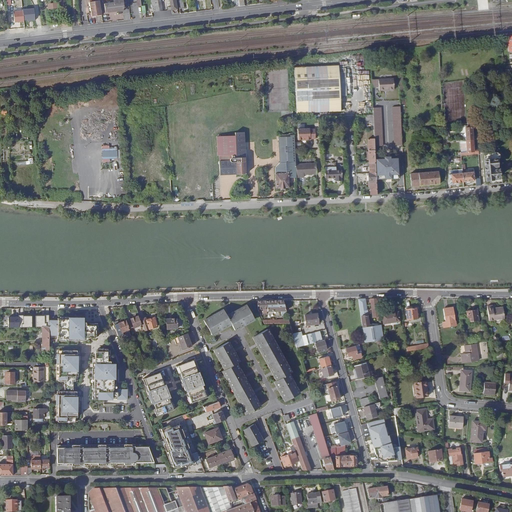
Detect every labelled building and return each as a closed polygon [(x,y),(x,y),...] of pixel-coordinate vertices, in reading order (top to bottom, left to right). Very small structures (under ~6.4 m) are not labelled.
[(98,0),(89,0),(92,17),(101,16),(98,0)] [(99,0),(99,1),(101,1),(106,0),(115,0),(113,0),(113,2),(104,3),(105,13),(123,11),(124,20),(128,20),(131,20),(129,9),(127,10),(127,3),(123,4),(123,0),(99,0)] [(151,0),(153,12),(163,11),(160,0),(169,0),(172,14),(178,13),(175,0),(151,0)] [(58,2),(47,5),(49,10),(59,8),(58,2)] [(294,67),(296,113),(341,111),(340,97),(347,96),(346,72),(339,73),(338,65),(294,67)] [(480,78),(481,85),(495,84),(494,76),(480,78)] [(371,80),(371,88),(379,87),(379,90),(394,90),(393,79),(371,80)] [(394,145),(402,145),(401,130),(400,111),(400,106),(392,107),(394,145)] [(373,123),(374,146),(383,146),(381,107),(372,108),(373,115),(373,123)] [(269,116),(264,116),(266,160),(273,160),(271,120),(269,116)] [(465,133),(465,140),(473,139),(472,130),(477,129),(477,125),(471,125),(467,125),(458,126),(458,133),(465,133)] [(453,126),(442,127),(443,140),(448,140),(447,129),(453,128),(453,126)] [(233,127),(234,135),(235,161),(223,161),(218,161),(219,175),(236,175),(245,174),(245,159),(243,132),(243,127),(233,127)] [(316,128),(298,128),(298,140),(316,139),(316,128)] [(222,136),(223,161),(235,161),(234,135),(222,136)] [(294,178),(296,177),(296,164),(294,135),(290,135),(290,137),(278,137),(280,163),(275,168),(276,188),(289,188),(289,182),(295,182),(294,178)] [(473,139),(460,140),(461,152),(461,155),(479,154),(478,150),(473,150),(473,139)] [(117,158),(117,148),(102,148),(102,159),(117,158)] [(484,159),(486,181),(500,180),(499,171),(496,171),(495,167),(498,167),(498,161),(499,158),(499,154),(496,152),(488,153),(487,148),(483,148),(484,159)] [(370,195),(376,194),(375,179),(375,175),(375,159),(374,150),(368,150),(369,173),(366,173),(366,174),(368,174),(368,182),(369,181),(370,195)] [(375,159),(375,175),(385,175),(385,179),(391,179),(391,175),(398,174),(398,158),(390,159),(390,158),(390,157),(384,157),(384,159),(375,159)] [(296,164),(296,177),(304,177),(303,175),(317,174),(316,163),(296,164)] [(463,182),(462,173),(462,169),(458,170),(458,174),(449,174),(450,183),(463,182)] [(341,177),(342,177),(341,170),(325,171),(325,178),(335,178),(335,181),(341,181),(341,177)] [(411,186),(439,184),(439,171),(410,173),(411,186)] [(473,172),(462,173),(463,182),(474,181),(473,172)] [(373,317),(380,316),(377,298),(370,301),(373,317)] [(369,327),(365,299),(358,299),(363,330),(365,342),(383,340),(381,324),(369,327)] [(283,301),(257,301),(258,309),(260,315),(262,315),(260,309),(266,309),(266,311),(267,311),(268,311),(286,311),(283,301)] [(487,306),(489,321),(502,319),(502,314),(504,313),(503,307),(497,307),(497,309),(495,309),(495,311),(493,311),(493,308),(492,305),(487,306)] [(225,310),(205,321),(212,334),(232,323),(235,329),(244,325),(254,319),(247,306),(228,316),(225,310)] [(413,308),(406,309),(407,320),(418,318),(416,308),(413,308)] [(453,308),(443,310),(445,321),(442,322),(443,327),(456,326),(453,308)] [(477,309),(467,311),(468,320),(478,319),(477,309)] [(384,323),(399,320),(398,311),(382,313),(384,323)] [(317,314),(305,315),(306,325),(311,325),(311,326),(314,325),(314,324),(319,324),(317,314)] [(4,327),(33,327),(32,315),(4,316),(4,327)] [(130,319),(131,322),(133,328),(141,325),(137,316),(130,319)] [(97,325),(97,324),(86,325),(86,323),(83,322),(83,317),(82,317),(68,317),(68,318),(60,318),(57,318),(57,319),(56,321),(50,321),(50,337),(56,337),(57,340),(58,340),(58,342),(66,342),(66,341),(73,341),(73,343),(83,343),(83,342),(89,342),(89,341),(94,341),(95,340),(96,340),(97,338),(98,337),(98,332),(98,326),(97,325)] [(145,318),(140,319),(142,324),(144,331),(157,327),(154,318),(146,320),(145,318)] [(176,319),(166,319),(167,329),(177,329),(177,328),(184,327),(184,318),(176,319)] [(129,323),(128,321),(126,321),(125,321),(119,323),(118,321),(114,322),(119,337),(121,336),(123,335),(122,332),(131,329),(129,323)] [(267,329),(259,334),(262,344),(259,345),(274,372),(274,373),(278,380),(276,381),(280,389),(286,401),(300,394),(289,374),(292,373),(267,329)] [(315,343),(322,340),(320,331),(303,336),(294,338),(297,347),(299,347),(315,343)] [(187,333),(178,337),(183,350),(192,346),(187,333)] [(262,344),(259,334),(254,337),(258,344),(259,345),(262,344)] [(326,350),(324,340),(322,340),(315,343),(317,352),(326,350)] [(215,349),(221,360),(235,354),(234,352),(233,351),(233,350),(228,342),(215,349)] [(476,344),(464,346),(465,353),(460,354),(461,362),(478,360),(476,344)] [(360,357),(359,353),(355,354),(355,353),(354,347),(346,349),(347,352),(345,353),(347,357),(350,355),(351,359),(360,357)] [(127,394),(127,390),(115,390),(115,383),(115,381),(115,364),(111,364),(111,361),(109,361),(109,351),(107,351),(107,349),(101,349),(98,349),(96,350),(94,352),(94,354),(94,358),(91,358),(91,365),(91,376),(93,376),(93,382),(91,382),(91,390),(93,390),(93,393),(91,393),(91,401),(93,401),(94,401),(96,401),(97,402),(103,402),(112,401),(112,400),(116,400),(116,401),(127,401),(127,394)] [(79,354),(79,351),(55,350),(55,374),(55,381),(57,381),(57,383),(63,383),(63,391),(55,391),(55,423),(57,422),(57,423),(77,424),(77,413),(78,413),(79,392),(72,392),(72,383),(75,383),(75,382),(77,382),(77,381),(75,381),(75,379),(76,379),(77,372),(79,372),(79,354)] [(235,354),(221,360),(225,368),(223,370),(247,413),(252,410),(260,406),(253,393),(252,392),(251,390),(245,378),(244,377),(244,376),(236,363),(239,361),(235,354)] [(321,368),(331,365),(328,356),(319,359),(321,368)] [(193,359),(175,366),(180,381),(189,404),(208,397),(193,359)] [(363,378),(366,377),(374,375),(373,370),(368,371),(366,363),(354,366),(357,379),(359,379),(363,378)] [(42,365),(34,365),(34,380),(43,380),(42,365)] [(334,375),(331,365),(321,368),(324,378),(334,375)] [(471,371),(462,370),(462,374),(461,374),(460,390),(469,391),(471,371)] [(5,383),(14,383),(14,372),(10,372),(10,373),(5,374),(5,383)] [(141,379),(155,417),(174,410),(167,391),(164,384),(159,372),(141,379)] [(382,376),(375,379),(380,398),(387,396),(382,376)] [(357,379),(355,380),(357,387),(360,387),(365,385),(368,385),(366,377),(363,378),(359,379),(357,379)] [(425,381),(414,383),(417,398),(427,396),(425,381)] [(328,387),(330,395),(338,392),(335,382),(327,384),(328,387)] [(496,383),(480,382),(479,393),(495,394),(496,383)] [(11,400),(17,399),(17,390),(6,390),(6,399),(11,400)] [(338,392),(330,395),(331,401),(340,399),(338,392)] [(360,399),(362,407),(364,406),(366,406),(370,405),(373,404),(371,396),(368,397),(364,398),(360,399)] [(218,402),(206,407),(207,412),(220,407),(218,402)] [(366,406),(364,406),(367,419),(379,416),(377,408),(382,407),(381,402),(375,403),(373,404),(370,405),(366,406)] [(320,411),(316,412),(317,414),(317,416),(319,420),(322,419),(326,418),(330,417),(334,416),(337,415),(338,417),(345,416),(344,412),(343,408),(342,405),(335,407),(332,408),(328,409),(324,410),(320,411)] [(402,415),(401,407),(394,408),(395,415),(395,416),(402,415)] [(43,418),(43,408),(33,408),(33,418),(43,418)] [(426,408),(416,410),(418,428),(433,425),(432,418),(427,418),(426,408)] [(216,423),(225,420),(221,411),(213,414),(216,423)] [(463,417),(449,415),(448,426),(462,427),(463,417)] [(310,418),(322,459),(323,459),(330,457),(327,449),(327,447),(324,437),(322,430),(319,420),(317,416),(310,418)] [(384,418),(366,423),(375,453),(380,459),(387,461),(402,459),(400,446),(392,448),(388,435),(387,436),(384,424),(385,423),(384,418)] [(324,437),(349,430),(346,420),(339,422),(340,425),(322,430),(324,437)] [(485,421),(472,420),(471,440),(481,441),(482,430),(484,430),(485,421)] [(291,439),(299,436),(293,422),(286,424),(291,439)] [(254,424),(245,429),(253,445),(262,440),(254,424)] [(218,428),(204,433),(208,444),(220,440),(218,433),(220,433),(218,428)] [(12,450),(12,435),(3,435),(3,449),(12,450)] [(300,462),(303,470),(311,470),(299,436),(291,439),(296,451),(299,460),(300,462)] [(418,447),(406,449),(407,458),(418,457),(418,453),(419,453),(418,447)] [(448,449),(448,455),(450,455),(451,456),(452,456),(453,463),(457,463),(457,465),(463,464),(461,453),(460,447),(455,448),(455,449),(452,450),(452,448),(448,449)] [(179,460),(174,448),(163,451),(168,464),(179,460)] [(330,457),(330,458),(336,456),(334,448),(327,449),(330,457)] [(135,452),(135,451),(131,452),(131,449),(57,450),(57,471),(72,471),(71,466),(135,465),(135,463),(152,463),(149,452),(135,452)] [(441,449),(428,451),(430,460),(443,458),(441,449)] [(190,465),(200,462),(198,454),(196,450),(183,454),(185,460),(188,459),(190,465)] [(218,455),(221,464),(234,459),(230,450),(218,455)] [(296,451),(288,454),(291,464),(296,463),(295,462),(299,460),(296,451)] [(488,451),(474,453),(475,463),(492,461),(492,457),(489,457),(488,451)] [(288,466),(292,465),(291,464),(288,454),(281,457),(284,466),(287,465),(288,466)] [(208,468),(221,464),(218,455),(205,459),(208,468)] [(346,466),(346,468),(351,468),(351,466),(356,465),(356,455),(345,456),(346,466)] [(40,457),(40,456),(31,456),(31,468),(27,468),(27,475),(31,475),(31,469),(40,469),(40,467),(40,457)] [(336,466),(346,466),(345,456),(336,456),(336,466)] [(41,457),(40,457),(40,467),(48,467),(48,460),(41,460),(41,457)] [(323,459),(326,469),(333,469),(330,458),(330,457),(323,459)] [(6,464),(0,463),(0,475),(12,475),(12,459),(7,459),(6,464)] [(511,463),(499,465),(500,472),(502,471),(503,476),(511,475),(511,463)] [(231,509),(256,501),(250,486),(247,484),(237,488),(233,489),(237,500),(241,499),(242,500),(229,505),(231,509)] [(387,487),(377,488),(379,499),(382,499),(382,497),(388,496),(387,487)] [(156,488),(122,489),(130,511),(259,511),(260,511),(256,501),(231,509),(223,511),(184,511),(177,489),(175,490),(174,492),(175,494),(169,496),(166,488),(158,488),(165,505),(163,505),(156,488)] [(176,488),(177,489),(184,511),(208,511),(200,488),(176,488)] [(208,511),(223,511),(231,509),(229,505),(229,503),(223,488),(200,488),(208,511)] [(223,488),(229,503),(235,501),(231,490),(230,488),(223,488)] [(356,488),(349,489),(342,491),(343,494),(343,498),(344,502),(345,505),(345,508),(346,511),(360,511),(361,511),(360,509),(359,505),(359,502),(358,499),(357,495),(356,491),(356,488)] [(379,499),(377,488),(368,489),(369,498),(375,497),(375,499),(379,499)] [(93,489),(89,493),(95,511),(127,511),(119,489),(93,489)] [(324,502),(335,500),(333,490),(322,492),(324,502)] [(302,504),(300,493),(291,494),(293,504),(302,504)] [(321,502),(319,493),(307,494),(308,503),(307,503),(308,508),(318,507),(317,502),(321,502)] [(272,507),(285,505),(284,495),(279,496),(279,494),(278,494),(275,494),(274,494),(274,496),(271,497),(272,507)] [(439,511),(437,495),(384,503),(385,511),(439,511)] [(69,497),(55,497),(55,511),(69,511),(70,511),(69,497)] [(460,509),(470,511),(473,501),(462,499),(460,509)] [(17,501),(7,501),(6,511),(17,511),(17,501)] [(487,511),(488,504),(478,501),(476,510),(487,511)]
